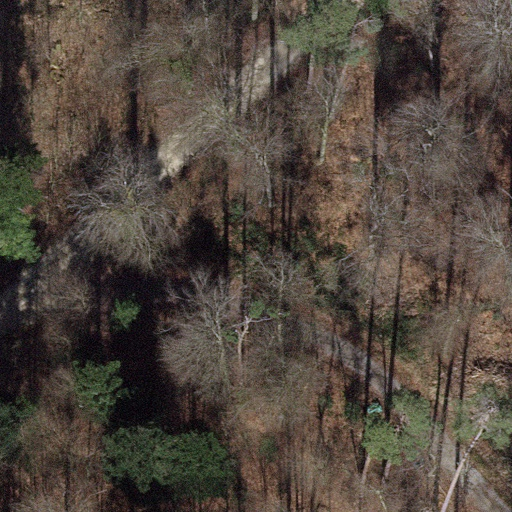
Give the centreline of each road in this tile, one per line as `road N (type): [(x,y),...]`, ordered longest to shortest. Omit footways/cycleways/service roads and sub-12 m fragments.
road 1 (track): [(0,311),(88,288),(138,286),(276,309),(355,353),(392,385),(502,511)]
road 2 (track): [(344,0),(0,306)]
